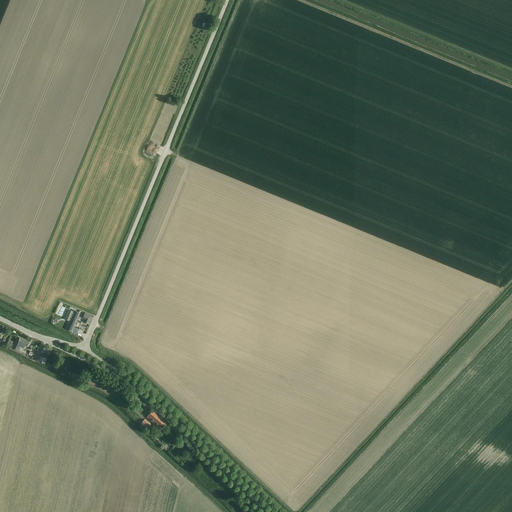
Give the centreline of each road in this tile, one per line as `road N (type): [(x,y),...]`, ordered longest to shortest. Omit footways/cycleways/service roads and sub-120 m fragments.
road 1 (unclassified): [(84,349),(227,0)]
road 2 (track): [(301,0),(511,86)]
road 3 (unclassified): [(266,511),(125,381)]
road 4 (track): [(511,69),(342,0)]
